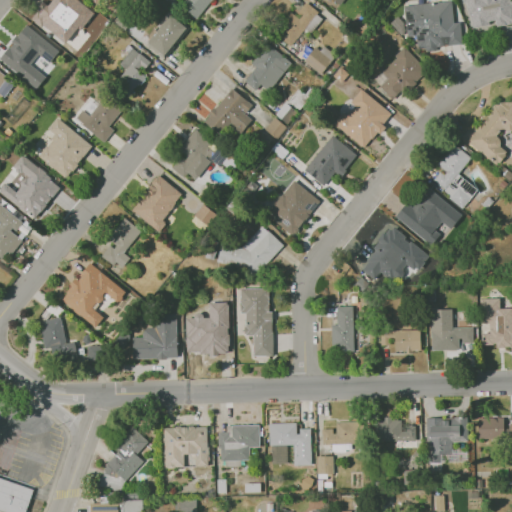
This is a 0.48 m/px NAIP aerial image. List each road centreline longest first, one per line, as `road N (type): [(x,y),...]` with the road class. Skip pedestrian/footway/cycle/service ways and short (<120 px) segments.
road 1 (residential): [(511,382),(98,394)]
road 2 (residential): [(262,0),(0,315)]
road 3 (residential): [(321,393),(312,290),(450,108),(493,73),(511,69)]
